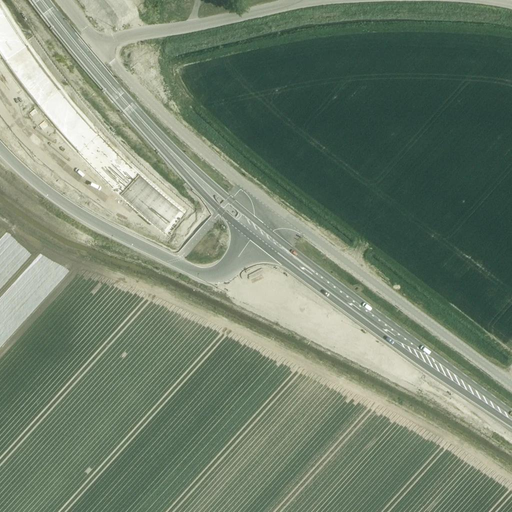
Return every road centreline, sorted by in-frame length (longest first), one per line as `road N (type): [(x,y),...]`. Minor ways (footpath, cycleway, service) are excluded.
road 1 (primary): [(0,29),(83,137),(174,222),(511,423)]
road 2 (primary): [(0,137),(86,213),(511,424)]
road 3 (primary): [(511,421),(225,204),(80,52)]
road 4 (unclassified): [(511,385),(191,143),(143,72),(130,35)]
road 5 (unclassified): [(331,0),(130,35)]
